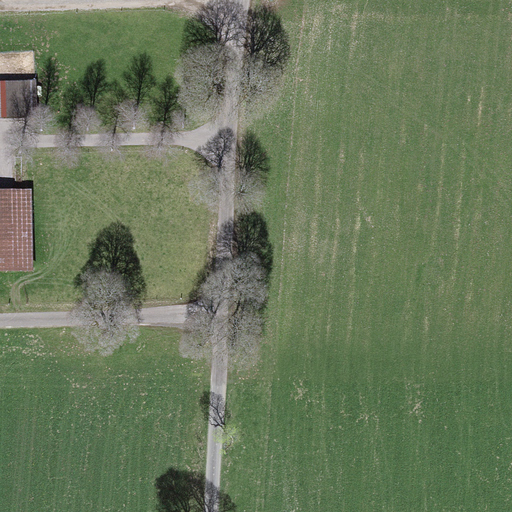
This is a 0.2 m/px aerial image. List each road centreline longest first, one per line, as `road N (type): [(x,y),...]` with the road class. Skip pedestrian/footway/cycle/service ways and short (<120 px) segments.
road 1 (unclassified): [(244,0),(223,313)]
road 2 (track): [(0,24),(243,19)]
road 3 (unclassified): [(0,322),(223,313)]
road 4 (unclassified): [(223,313),(213,511)]
